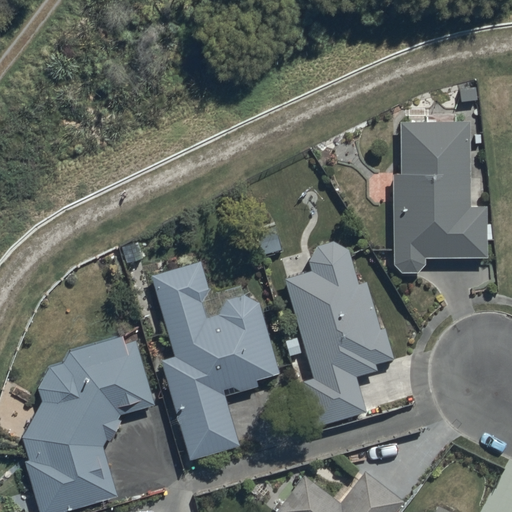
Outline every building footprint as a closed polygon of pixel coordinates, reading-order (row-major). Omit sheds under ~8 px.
[(398,120),(398,169),(391,169),(391,262),(400,270),(417,270),(423,262),(423,255),(484,254),(483,203),(468,203),(467,120),(398,120)] [(283,276),(306,357),(296,359),(301,378),(298,379),(310,424),(363,409),(353,374),(375,368),(373,361),(391,356),(383,325),(378,327),(364,280),(356,281),(346,247),(329,239),(314,245),(307,257),(308,269),(283,276)] [(198,258),(149,273),(173,354),(160,358),(189,456),(238,442),(223,393),(255,384),(253,377),(277,370),(256,298),(242,291),(240,282),(214,289),(207,285),(198,258)] [(23,460),(38,511),(54,511),(116,493),(101,443),(103,437),(108,438),(118,417),(116,416),(118,412),(153,402),(134,338),(122,341),(119,333),(68,348),(61,361),(47,365),(36,385),(39,399),(20,434),(26,459),(23,460)] [(391,511),(402,499),(362,468),(338,500),(301,472),(273,509),(275,511),(391,511)]
